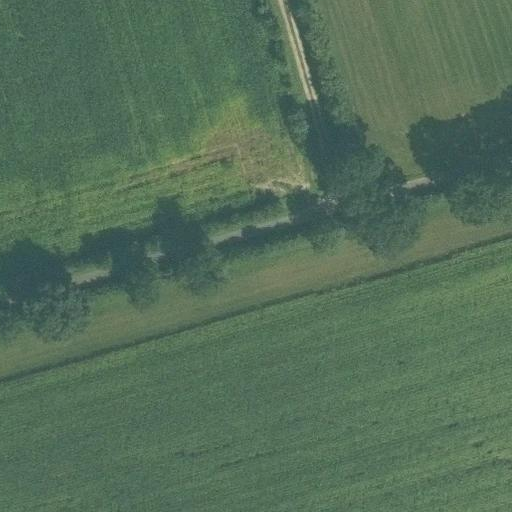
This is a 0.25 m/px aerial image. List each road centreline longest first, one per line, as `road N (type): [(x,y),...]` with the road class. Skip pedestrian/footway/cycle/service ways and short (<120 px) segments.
road 1 (unclassified): [(511,156),(0,302)]
road 2 (track): [(347,201),(285,0)]
